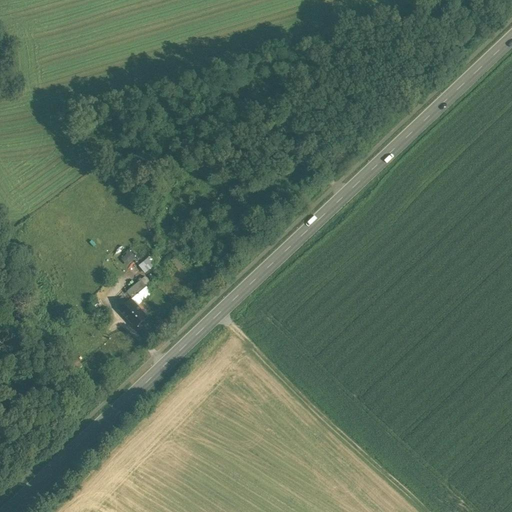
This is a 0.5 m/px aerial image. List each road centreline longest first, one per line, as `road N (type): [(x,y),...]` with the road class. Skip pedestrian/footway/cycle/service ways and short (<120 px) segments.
road 1 (secondary): [(511,37),(6,511)]
road 2 (track): [(219,312),(424,511)]
